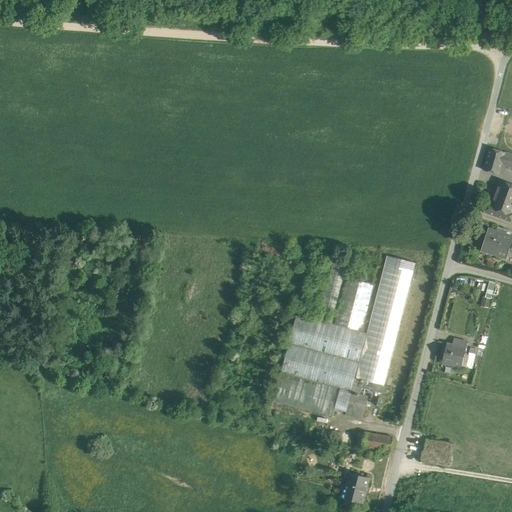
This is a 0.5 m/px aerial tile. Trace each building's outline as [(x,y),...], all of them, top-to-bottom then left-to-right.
[(511,154),(490,148),(484,170),(499,175),(502,166),(511,169),(511,154)] [(511,185),(501,181),(492,205),(488,204),(486,212),(511,221),(511,216),(511,185)] [(511,240),(511,236),(489,229),(482,250),(506,258),(511,240)] [(367,333),(354,386),(362,388),(382,393),(399,326),(416,263),(387,256),(367,333)] [(333,262),(318,320),(331,323),(346,265),(333,262)] [(374,285),(346,277),(334,324),(362,331),(374,285)] [(487,295),(492,296),(495,282),(489,281),(487,295)] [(318,320),(297,314),(281,373),(340,389),(335,409),(347,412),(354,386),(367,333),(362,331),(334,324),(331,323),(318,320)] [(457,345),(447,343),(442,363),(462,367),(468,342),(458,340),(457,345)] [(340,389),(281,373),(274,401),(333,417),(335,409),(340,389)] [(362,388),(354,386),(347,412),(346,415),(362,419),(368,396),(360,394),(362,388)] [(343,432),(332,431),(330,441),(341,443),(343,432)] [(393,437),(366,433),(363,447),(391,451),(393,437)] [(454,443),(426,439),(425,450),(422,452),(421,459),(423,462),(450,467),(452,465),(454,457),(452,455),(454,443)] [(369,478),(350,473),(347,485),(350,486),(346,499),(362,503),(369,478)]
